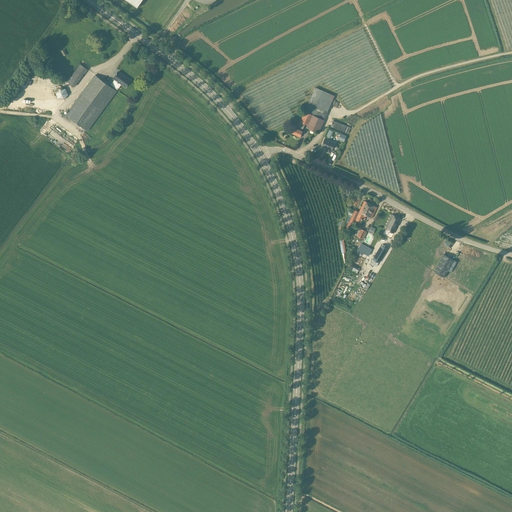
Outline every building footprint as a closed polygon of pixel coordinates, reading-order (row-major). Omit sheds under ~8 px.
[(124,0),(136,8),(160,25),(177,0),(124,0)] [(67,82),(74,87),(87,69),(80,64),(67,82)] [(66,115),(86,130),(116,90),(113,89),(118,82),(125,87),(130,80),(123,76),(118,72),(113,78),(114,79),(110,86),(95,75),(66,115)] [(296,136),(300,138),(302,134),(301,134),(302,131),(301,131),(305,124),(307,125),(306,128),(319,133),(324,120),(329,108),(334,96),(315,87),(308,103),(304,111),(299,122),(300,123),(297,129),(294,128),(292,133),(297,135),(296,136)] [(65,89),(59,88),(55,92),(58,99),(64,100),(68,95),(65,89)] [(333,121),(330,127),(344,132),(346,126),(333,121)] [(325,151),(330,154),(335,142),(324,138),(321,146),(326,148),(325,151)] [(354,209),(350,218),(354,220),(360,222),(362,218),(367,208),(368,208),(370,204),(364,201),(359,212),(354,209)] [(362,218),(364,220),(366,216),(372,218),(377,207),(370,204),(368,208),(367,208),(362,218)] [(384,229),(393,234),(401,219),(391,214),(384,229)] [(357,236),(362,239),(366,231),(361,229),(357,236)] [(449,251),(452,245),(446,242),(443,248),(449,251)] [(373,256),(379,260),(388,247),(381,243),(373,256)] [(367,257),(371,250),(361,244),(357,251),(367,257)] [(433,271),(443,277),(454,260),(443,254),(433,271)] [(346,269),(356,275),(359,268),(351,264),(349,267),(347,266),(346,269)]
